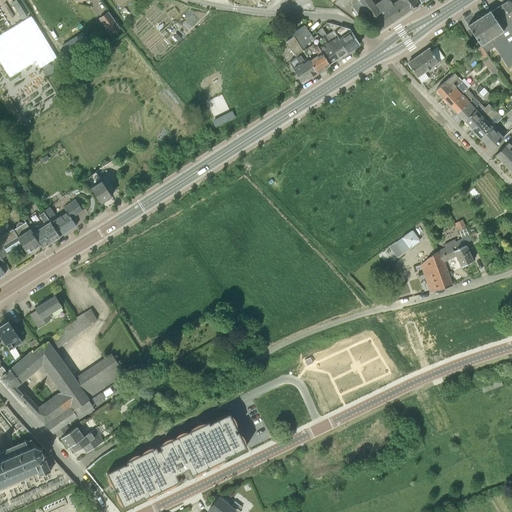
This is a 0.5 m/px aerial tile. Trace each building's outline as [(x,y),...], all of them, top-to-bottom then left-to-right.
[(17,0),(13,0),(12,1),(22,19),(28,15),(17,0)] [(358,0),(351,5),(360,17),(367,12),(380,31),(420,4),(416,0),(358,0)] [(511,0),(508,0),(502,4),(511,18),(511,0)] [(511,64),(511,18),(502,4),(491,12),(490,11),(468,26),(481,46),(489,40),(508,67),(511,64)] [(98,19),(110,35),(120,28),(108,12),(98,19)] [(30,14),(0,33),(0,59),(11,76),(37,59),(42,67),(57,57),(30,14)] [(328,23),(330,28),(347,52),(360,44),(350,29),(329,23),(328,23)] [(302,82),(318,71),(305,51),(314,45),(310,39),(312,37),(304,25),(291,33),(293,36),(286,41),(296,58),(290,62),(293,67),(293,68),(302,82)] [(339,57),(347,52),(330,28),(324,31),(321,28),(316,32),(322,37),(325,36),(339,57)] [(82,32),(61,45),(71,62),(92,49),(82,32)] [(329,64),(339,57),(325,36),(322,37),(316,32),(315,33),(316,34),(312,37),(329,64)] [(318,71),(329,64),(312,37),(310,39),(314,45),(305,51),(318,71)] [(408,63),(420,80),(427,75),(426,73),(439,64),(429,48),(408,63)] [(436,90),(443,98),(461,81),(458,78),(459,77),(454,73),(447,79),(436,90)] [(443,98),(450,105),(469,88),(462,80),(461,81),(443,98)] [(479,93),(483,89),(479,85),(475,88),(479,93)] [(450,105),(457,113),(476,94),(469,87),(469,88),(450,105)] [(485,100),(491,94),(488,91),(482,96),(485,100)] [(457,113),(464,120),(481,104),(475,97),(477,95),(476,94),(457,113)] [(464,120),(472,129),(494,109),(489,104),(485,107),(481,104),(464,120)] [(480,138),(493,126),(504,116),(500,112),(501,112),(496,107),(494,109),(472,129),(480,138)] [(234,110),(213,117),(216,124),(236,117),(234,110)] [(493,126),(480,138),(491,149),(504,137),(493,126)] [(509,170),(511,167),(511,151),(509,148),(511,146),(509,142),(496,154),(509,170)] [(96,171),(85,178),(101,203),(106,200),(108,200),(110,199),(110,197),(112,196),(101,181),(96,171)] [(76,226),(71,218),(83,210),(76,199),(64,207),(66,211),(50,222),(60,236),(76,226)] [(42,248),(60,236),(50,222),(48,219),(44,212),(39,215),(45,224),(42,227),(40,225),(39,226),(34,226),(30,220),(27,223),(40,244),(42,248)] [(27,252),(40,244),(27,223),(26,221),(23,223),(21,222),(20,222),(18,223),(16,225),(16,226),(16,228),(14,229),(13,228),(0,237),(0,240),(2,244),(1,244),(6,252),(21,243),(27,252)] [(465,243),(472,240),(466,227),(458,230),(462,239),(464,243),(465,243)] [(415,229),(389,243),(396,255),(421,241),(415,229)] [(444,247),(437,250),(422,263),(431,291),(453,285),(448,273),(443,261),(456,256),(461,266),(473,261),(465,243),(464,243),(462,239),(456,241),(455,240),(443,246),(444,247)] [(30,314),(38,327),(52,318),(50,314),(62,306),(55,295),(35,308),(36,310),(30,314)] [(84,329),(90,325),(89,324),(97,320),(91,309),(76,317),(77,319),(84,329)] [(10,349),(10,350),(14,347),(22,342),(8,321),(0,326),(0,334),(4,341),(10,349)] [(90,399),(89,398),(125,374),(111,353),(75,378),(56,351),(48,340),(44,343),(43,342),(33,351),(32,349),(21,359),(17,363),(7,371),(0,377),(45,425),(73,406),(74,409),(90,399)] [(73,406),(45,425),(52,432),(54,431),(58,436),(69,429),(66,424),(78,416),(79,419),(95,409),(94,408),(109,398),(107,397),(119,389),(118,388),(134,377),(132,375),(136,372),(138,374),(148,367),(145,362),(123,378),(90,399),(74,409),(73,406)] [(485,392),(504,383),(500,376),(481,385),(485,392)] [(208,423),(208,421),(125,461),(126,463),(106,473),(122,507),(143,497),(143,499),(226,458),(225,457),(245,447),(229,413),(208,423)] [(87,452),(103,441),(100,436),(103,434),(98,426),(84,436),(77,426),(61,437),(68,448),(71,446),(75,452),(83,447),(87,452)] [(13,482),(14,484),(15,483),(14,482),(19,480),(20,481),(21,481),(20,479),(25,477),(26,478),(27,478),(26,476),(31,474),(32,476),(33,475),(32,474),(37,472),(38,473),(39,473),(39,474),(39,475),(39,476),(40,475),(40,476),(41,475),(48,472),(49,472),(50,471),(50,469),(49,470),(47,465),(48,465),(47,464),(45,460),(45,459),(43,459),(41,460),(42,455),(45,455),(45,454),(42,454),(40,449),(42,447),(41,446),(39,448),(35,446),(35,443),(34,443),(32,439),(28,440),(26,441),(26,440),(25,440),(25,439),(23,439),(24,441),(19,443),(18,442),(17,442),(18,444),(13,446),(12,444),(11,445),(12,446),(7,448),(6,447),(5,448),(6,449),(1,451),(0,450),(0,449),(0,487),(1,488),(1,489),(3,489),(2,487),(7,485),(8,486),(9,486),(8,484),(13,482)] [(230,502),(229,504),(219,497),(209,509),(212,511),(238,511),(240,510),(230,502)]
